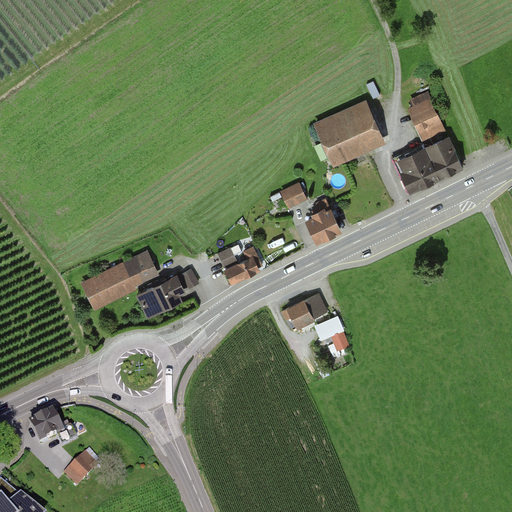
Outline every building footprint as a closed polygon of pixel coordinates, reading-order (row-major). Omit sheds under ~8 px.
[(449,129),(434,92),(415,99),(418,106),(412,109),(425,139),(449,129)] [(374,100),(322,122),(338,162),(391,141),(374,100)] [(448,136),(397,159),(411,191),(463,168),(448,136)] [(303,181),(286,189),(294,206),(311,198),(303,181)] [(339,204),(314,216),(325,239),(351,227),(339,204)] [(234,248),(224,253),(232,267),(229,269),(237,284),(267,268),(255,245),(237,254),(234,248)] [(147,251),(88,278),(102,307),(141,289),(138,284),(158,275),(147,251)] [(194,268),(143,294),(155,318),(188,301),(186,296),(195,291),(192,287),(202,282),(194,268)] [(306,299),(282,312),(286,320),(292,317),(298,330),(317,320),(316,317),(329,310),(321,294),(308,301),(306,299)] [(338,316),(316,326),(323,342),(330,339),(336,352),(349,346),(343,332),(345,331),(338,316)] [(72,430),(60,408),(36,422),(49,443),(72,430)] [(92,450),(67,472),(79,486),(104,463),(92,450)] [(45,511),(1,479),(0,480),(0,511),(45,511)]
